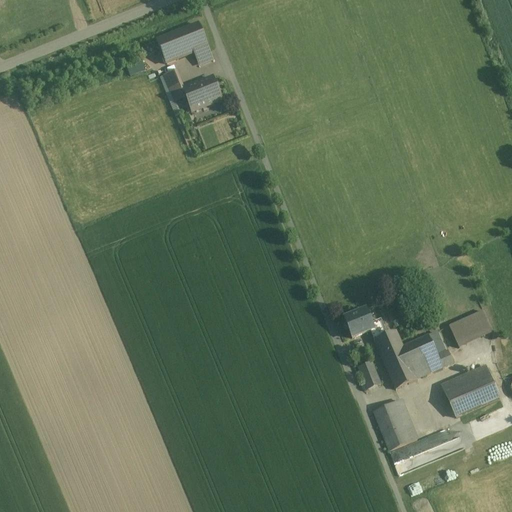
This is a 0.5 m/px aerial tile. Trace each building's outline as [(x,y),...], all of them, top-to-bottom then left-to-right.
[(198,24),(158,41),(167,64),(195,53),(200,64),(212,60),(198,24)] [(193,111),(222,99),(213,77),(184,89),(193,111)] [(366,312),(344,321),(352,340),(373,332),(374,331),(372,325),(366,312)] [(493,335),(484,312),(449,326),(458,349),(493,335)] [(381,321),(372,325),(374,331),(373,332),(377,341),(374,342),(396,391),(454,365),(448,352),(437,357),(428,337),(403,349),(396,333),(387,337),(381,321)] [(359,370),(368,391),(381,386),(372,365),(359,370)] [(457,419),(500,399),(486,367),(442,387),(457,419)] [(399,402),(373,413),(389,453),(416,442),(399,402)] [(511,447),(497,450),(499,459),(511,456),(511,447)] [(455,468),(431,477),(435,486),(459,477),(455,468)]
